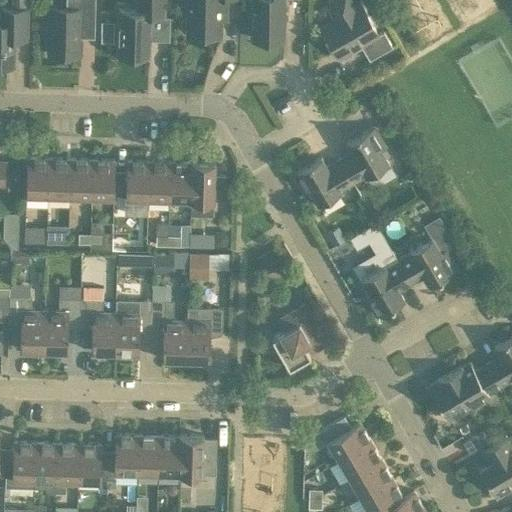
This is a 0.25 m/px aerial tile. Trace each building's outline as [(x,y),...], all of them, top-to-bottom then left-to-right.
[(65,0),(65,8),(49,7),(48,53),(79,54),(80,26),(94,26),(94,0),(65,0)] [(136,0),(136,9),(118,8),(117,56),(148,56),(149,15),(163,16),(163,0),(136,0)] [(182,0),(182,8),(187,9),(187,33),(194,33),(197,37),(201,39),(205,39),(209,38),(212,34),(219,34),(220,18),(225,18),(225,0),(182,0)] [(251,0),(251,38),(283,38),(283,0),(251,0)] [(368,59),(392,46),(383,31),(377,34),(360,4),(354,8),(349,0),(332,0),(326,4),(335,18),(321,27),(338,58),(360,45),(368,59)] [(27,8),(1,8),(0,23),(0,22),(0,67),(3,68),(5,64),(13,65),(14,35),(26,35),(27,8)] [(101,40),(113,40),(113,20),(101,20),(101,40)] [(350,151),(338,158),(352,182),(364,175),(365,176),(388,163),(380,148),(385,145),(373,125),(345,142),(350,151)] [(25,193),(47,194),(48,157),(26,156),(25,193)] [(320,156),(292,173),(304,192),(309,189),(317,204),(340,191),(339,189),(345,186),(352,182),(338,158),(326,165),(320,156)] [(48,157),(47,194),(69,195),(70,158),(48,157)] [(70,158),(69,195),(91,195),(92,158),(70,158)] [(92,158),(91,195),(113,196),(113,195),(114,170),(114,159),(92,158)] [(114,170),(113,195),(125,195),(125,196),(124,212),(147,213),(147,197),(148,160),(126,159),(126,170),(114,170)] [(148,160),(147,197),(169,198),(170,161),(148,160)] [(191,160),(191,161),(190,198),(190,200),(213,200),(213,199),(225,199),(226,175),(213,174),(214,161),(191,160)] [(170,161),(169,198),(190,198),(191,161),(170,161)] [(2,211),(2,243),(18,243),(18,211),(2,211)] [(90,233),(90,243),(102,243),(103,243),(103,233),(103,232),(103,221),(90,221),(90,233)] [(168,222),(156,222),(156,234),(156,245),(167,245),(168,224),(168,222)] [(357,247),(379,253),(382,238),(374,224),(361,232),(357,247)] [(34,242),(46,242),(46,232),(46,226),(25,225),(24,241),(34,242)] [(334,244),(344,238),(336,226),(327,231),(334,244)] [(46,232),(46,242),(56,242),(56,228),(46,228),(46,232)] [(221,230),(215,236),(215,244),(229,244),(229,230),(221,230)] [(188,231),(188,246),(198,246),(198,231),(188,231)] [(90,243),(90,233),(78,232),(78,243),(90,243)] [(168,235),(167,245),(180,245),(180,235),(168,235)] [(410,251),(397,259),(410,282),(423,275),(428,284),(456,268),(445,248),(440,251),(431,237),(409,250),(410,251)] [(284,245),(273,251),(281,265),(292,259),(290,256),(284,245)] [(23,248),(10,248),(10,261),(22,261),(23,248)] [(397,259),(392,250),(380,257),(384,265),(361,277),(369,292),(364,295),(375,315),(403,299),(398,290),(410,282),(397,259)] [(140,251),(139,263),(151,263),(152,251),(140,251)] [(153,251),(153,263),(173,264),(173,252),(153,251)] [(208,264),(208,252),(188,252),(188,264),(208,264)] [(9,295),(9,287),(0,286),(0,296),(9,297),(9,295)] [(9,295),(9,297),(8,319),(20,320),(20,348),(25,348),(25,350),(26,351),(28,352),(29,352),(32,352),(33,352),(35,352),(37,352),(39,351),(41,350),(41,349),(43,349),(44,309),(30,308),(31,296),(9,295)] [(58,309),(44,309),(43,349),(46,349),(46,350),(47,351),(49,352),(52,353),(54,353),(55,353),(57,353),(59,352),(60,352),(62,351),(62,349),(66,349),(67,321),(79,321),(80,297),(58,297),(58,309)] [(102,298),(80,297),(79,321),(92,321),(91,350),(97,350),(97,352),(99,353),(101,354),(104,354),(106,354),(107,354),(110,353),(112,352),(112,351),(114,351),(115,310),(102,310),(102,298)] [(151,323),(151,299),(115,298),(115,310),(114,351),(117,351),(117,353),(118,353),(120,354),(124,355),(128,355),(131,354),(133,353),(133,351),(138,351),(138,323),(151,323)] [(173,300),(151,299),(151,323),(163,323),(162,358),(167,358),(167,360),(168,360),(169,361),(172,362),(175,362),(176,362),(178,362),(179,361),(181,361),(182,360),(182,358),(185,358),(186,318),(173,318),(173,300)] [(308,351),(326,341),(304,303),(279,318),(285,328),(271,336),(288,366),(310,354),(308,351)] [(187,306),(186,318),(185,358),(188,358),(188,360),(190,361),(193,362),(194,363),(196,363),(199,362),(201,362),(203,361),(204,360),(204,359),(209,359),(209,330),(222,331),(222,307),(200,306),(187,306)] [(486,362),(499,385),(511,377),(511,334),(493,346),(499,355),(486,362)] [(448,372),(469,407),(489,395),(487,392),(499,385),(486,362),(474,369),(469,361),(461,366),(460,365),(448,372)] [(449,419),(469,407),(448,372),(436,379),(437,380),(429,385),(449,419)] [(338,458),(370,440),(359,421),(350,426),(343,415),(322,427),(328,439),(327,439),(338,458)] [(468,452),(488,441),(482,430),(462,441),(468,452)] [(114,471),(114,479),(115,479),(115,482),(135,482),(136,471),(137,434),(114,433),(114,450),(114,471)] [(320,445),(313,433),(306,437),(304,438),(304,455),(320,445)] [(137,434),(136,471),(157,471),(158,434),(137,434)] [(179,435),(158,434),(157,471),(178,472),(179,435)] [(179,434),(179,435),(178,472),(178,473),(201,474),(201,472),(214,472),(215,438),(202,438),(202,434),(179,434)] [(511,448),(505,436),(481,450),(489,463),(479,468),(496,496),(511,486),(511,448)] [(4,486),(33,487),(34,441),(12,440),(12,447),(0,446),(0,475),(5,476),(4,486)] [(338,458),(349,477),(381,458),(370,440),(338,458)] [(33,478),(33,487),(46,487),(46,492),(55,492),(56,441),(34,441),(33,478)] [(56,441),(55,492),(65,492),(65,479),(77,480),(78,442),(56,441)] [(78,442),(77,480),(99,480),(99,479),(114,479),(114,471),(114,450),(100,450),(100,443),(78,442)] [(381,458),(349,477),(360,496),(392,477),(381,458)] [(353,511),(375,511),(403,496),(403,495),(392,477),(360,496),(348,503),(353,511)] [(308,497),(321,498),(321,488),(308,488),(308,497)] [(403,496),(375,511),(418,511),(424,509),(413,490),(403,496)] [(321,507),(321,498),(308,497),(308,507),(321,507)]
